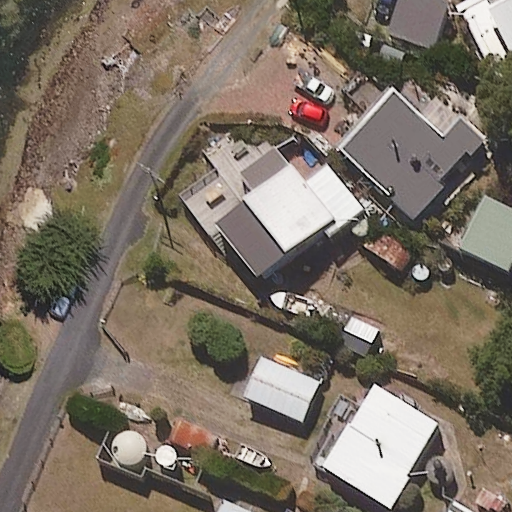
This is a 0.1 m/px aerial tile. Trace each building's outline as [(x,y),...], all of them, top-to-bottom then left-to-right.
[(457,9),(433,0),(403,0),(389,34),(438,55),(457,9)] [(511,0),(485,0),(463,13),(500,80),(511,72),(511,0)] [(456,198),(449,191),(473,165),(481,172),(496,156),(449,111),(431,130),(405,106),(352,162),(425,231),(456,198)] [(225,237),(229,242),(269,291),(368,212),(350,190),(326,209),(280,152),(241,183),(261,208),(225,237)] [(511,214),(484,202),(460,253),(511,277),(511,214)] [(385,227),(368,251),(405,278),(422,253),(385,227)] [(392,342),(353,323),(340,349),(379,368),(392,342)] [(324,390),(268,368),(253,405),(310,428),(324,390)] [(404,511),(447,438),(381,400),(333,482),(384,511),(404,511)] [(223,443),(181,425),(172,447),(214,465),(223,443)]
